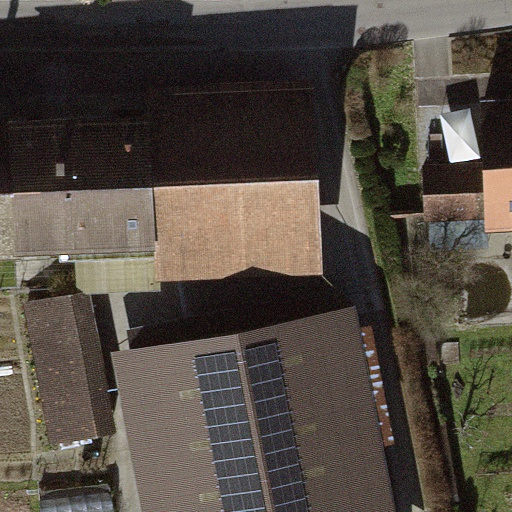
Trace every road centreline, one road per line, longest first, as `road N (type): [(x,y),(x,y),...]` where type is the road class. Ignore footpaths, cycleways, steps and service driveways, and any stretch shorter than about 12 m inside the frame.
road 1 (tertiary): [(0,23),(316,21),(505,0)]
road 2 (track): [(410,511),(316,21)]
